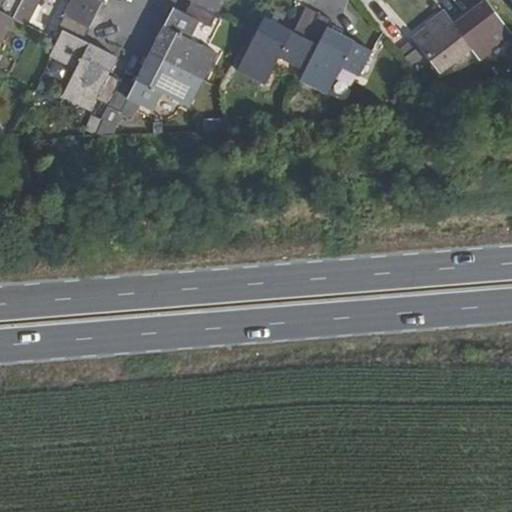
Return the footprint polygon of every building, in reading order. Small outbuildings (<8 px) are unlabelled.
[(0,0),(0,40),(12,18),(25,25),(37,1),(35,0),(0,0)] [(99,13),(106,0),(55,0),(43,23),(64,35),(50,63),(73,75),(57,103),(87,119),(93,109),(116,121),(122,110),(159,129),(170,110),(188,119),(217,63),(199,54),(227,0),(172,0),(188,8),(181,21),(171,16),(160,37),(138,78),(132,90),(110,79),(119,62),(101,53),(84,44),(99,13)] [(481,58),(511,34),(487,1),(471,14),(468,9),(452,21),(474,49),(481,58)] [(442,74),(474,49),(452,21),(448,15),(431,28),(428,25),(413,36),(442,74)] [(352,94),(371,57),(325,33),(326,29),(303,17),(289,43),(260,28),(231,83),(260,99),(269,81),(291,91),(295,91),(323,105),(334,84),(352,94)]
